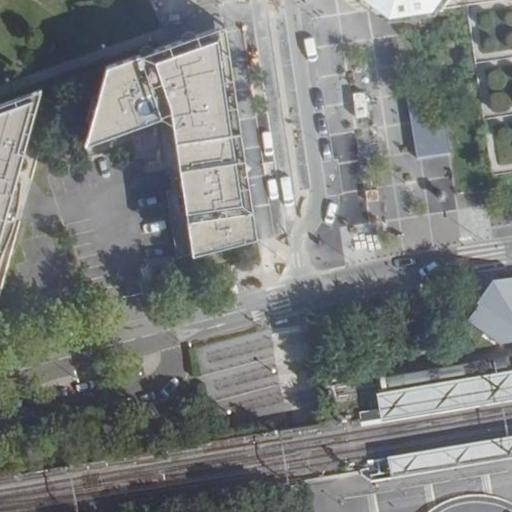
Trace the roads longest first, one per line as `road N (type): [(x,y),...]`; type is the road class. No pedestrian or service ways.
road 1 (residential): [(305,293),(0,377)]
road 2 (residential): [(257,0),(305,293)]
road 3 (residential): [(511,252),(305,293)]
